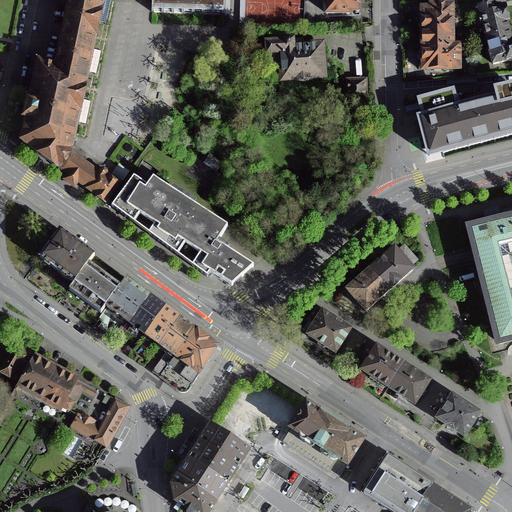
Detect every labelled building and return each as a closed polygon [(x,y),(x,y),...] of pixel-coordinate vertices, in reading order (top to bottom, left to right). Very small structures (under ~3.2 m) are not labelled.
[(70,0),(56,69),(38,65),(30,102),(27,101),(23,121),(26,121),(22,142),(58,168),(70,152),(76,122),(84,124),(83,125),(84,125),(89,101),(88,101),(88,102),(81,101),(87,72),(94,73),(94,75),(100,51),(99,51),(99,52),(91,51),(97,22),(105,23),(104,25),(105,25),(110,0),(109,2),(102,1),(102,0),(70,0)] [(141,0),(142,13),(226,16),(226,0),(141,0)] [(358,9),(357,9),(357,0),(325,0),(326,14),(349,14),(349,12),(358,12),(358,9)] [(508,32),(504,8),(494,10),(493,5),(479,8),(492,65),(511,60),(511,46),(509,36),(508,32)] [(418,20),(422,20),(422,43),(423,70),(444,68),(458,68),(458,47),(452,47),(451,7),(435,8),(431,8),(431,10),(418,10),(418,20)] [(324,78),(321,46),(302,47),(302,40),(264,43),(265,57),(270,57),(271,79),(281,78),(282,81),(294,80),(294,82),(298,81),(300,82),(302,83),(305,82),(308,81),(312,80),(312,79),(324,78)] [(365,101),(365,81),(347,81),(347,101),(365,101)] [(429,157),(511,135),(511,89),(495,94),(497,101),(456,111),(452,94),(419,103),(423,120),(419,121),(429,157)] [(98,173),(70,152),(58,168),(86,189),(98,173)] [(204,165),(216,172),(221,164),(210,156),(204,165)] [(100,171),(98,173),(86,189),(86,190),(106,204),(119,186),(106,176),(106,175),(106,173),(106,172),(105,171),(104,170),(102,170),(101,171),(100,171)] [(231,287),(253,268),(242,260),(227,250),(229,247),(218,240),(227,228),(205,214),(153,178),(147,187),(133,178),(132,177),(111,208),(121,215),(134,224),(139,215),(154,225),(147,235),(164,247),(177,255),(185,244),(200,254),(191,267),(207,278),(210,273),(231,287)] [(511,214),(464,226),(496,349),(511,344),(511,214)] [(39,259),(74,284),(88,265),(94,256),(77,244),(59,231),(39,259)] [(392,289),(413,270),(409,267),(415,261),(403,248),(397,253),(394,249),(346,291),(365,312),(387,293),(392,289)] [(119,288),(88,265),(74,284),(68,291),(100,314),(105,307),(119,288)] [(134,286),(125,280),(119,288),(105,307),(129,324),(149,297),(134,286)] [(198,375),(217,347),(172,314),(157,303),(149,297),(129,324),(166,352),(168,353),(167,355),(165,357),(163,357),(152,373),(159,379),(178,393),(182,394),(185,393),(188,391),(198,375)] [(321,345),(335,354),(350,331),(322,312),(321,314),(315,310),(308,321),(314,325),(307,336),(321,345)] [(0,348),(0,372),(18,383),(34,357),(15,346),(15,347),(5,341),(0,348)] [(368,361),(361,371),(414,406),(422,394),(430,382),(376,347),(368,361)] [(84,384),(34,357),(18,383),(17,386),(12,394),(17,397),(21,389),(60,409),(68,413),(84,384)] [(436,420),(464,438),(479,414),(452,396),(436,420)] [(70,428),(106,448),(128,408),(114,400),(99,429),(94,426),(94,424),(93,424),(94,422),(83,415),(81,418),(77,416),(70,428)] [(347,465),(362,441),(306,405),(290,429),(347,465)] [(221,492),(232,476),(243,458),(249,450),(211,425),(178,476),(216,501),(221,492)] [(390,511),(415,511),(433,486),(388,457),(363,494),(390,511)] [(208,511),(209,510),(216,501),(178,476),(172,485),(175,501),(190,511),(208,511)] [(471,511),(472,511),(433,486),(415,511),(471,511)]
